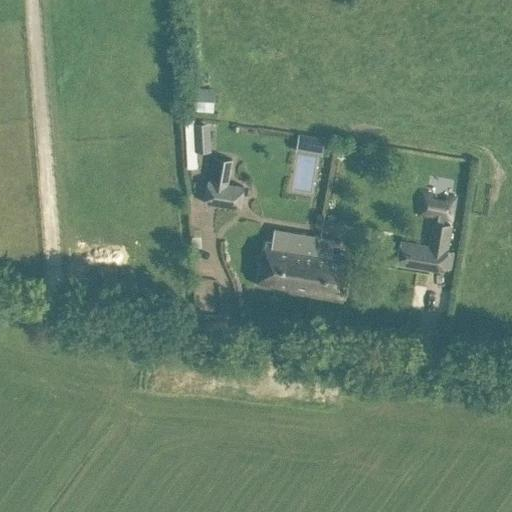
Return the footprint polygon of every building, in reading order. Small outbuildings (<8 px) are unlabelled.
[(186,119),(187,150),(205,149),(204,119),(186,119)] [(299,134),(298,149),(324,150),(325,135),(299,134)] [(202,201),(239,207),(242,184),(228,182),(232,157),(212,154),(208,179),(206,178),(202,201)] [(419,205),(417,215),(454,222),(459,195),(447,193),(447,196),(433,194),(433,191),(421,189),(420,197),(424,198),(423,206),(419,205)] [(396,259),(396,262),(443,270),(451,223),(433,220),(429,243),(400,239),(400,242),(398,242),(395,259),(396,259)] [(257,285),(343,300),(351,255),(332,251),(334,239),(279,229),(277,242),(265,240),(257,285)]
